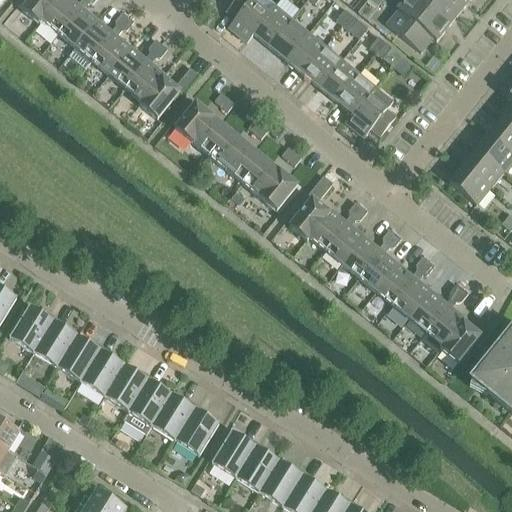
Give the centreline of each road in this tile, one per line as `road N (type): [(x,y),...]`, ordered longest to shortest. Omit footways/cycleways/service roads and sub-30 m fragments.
road 1 (residential): [(0,249),(428,511)]
road 2 (residential): [(392,197),(170,16)]
road 3 (residential): [(178,511),(0,399)]
road 4 (residential): [(392,197),(511,46)]
road 5 (residential): [(506,297),(392,197)]
